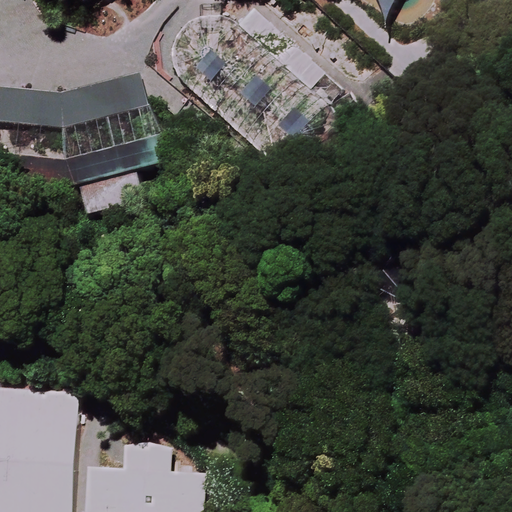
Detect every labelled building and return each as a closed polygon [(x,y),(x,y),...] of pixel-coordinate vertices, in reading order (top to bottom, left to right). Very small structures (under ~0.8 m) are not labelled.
[(511,0),(478,0),(495,37),(511,29),(511,0)] [(144,71),(106,80),(129,171),(183,156),(159,104),(144,71)] [(73,186),(129,171),(106,80),(68,90),(73,186)] [(0,178),(73,186),(68,90),(0,84),(0,178)] [(0,384),(0,511),(81,511),(88,389),(0,384)] [(130,468),(96,466),(93,511),(208,511),(211,472),(176,470),(177,445),(131,443),(130,468)]
